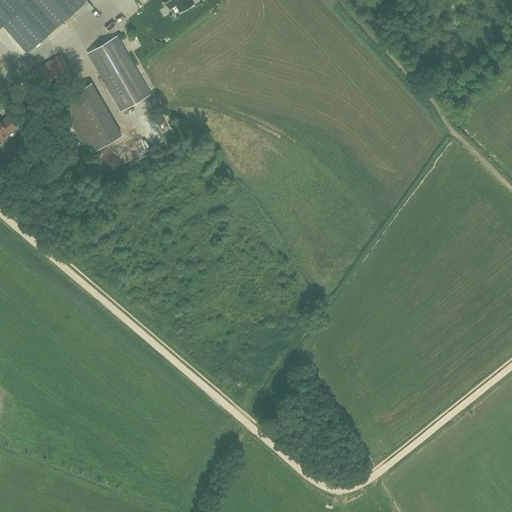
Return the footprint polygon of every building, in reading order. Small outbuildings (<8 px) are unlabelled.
[(0,0),(0,26),(2,25),(26,52),(85,0),(0,0)] [(164,0),(170,8),(176,4),(180,11),(193,3),(191,0),(164,0)] [(87,52),(95,68),(121,112),(151,94),(117,37),(87,52)] [(46,94),(74,78),(60,54),(32,71),(46,94)] [(59,101),(90,152),(124,132),(93,80),(59,101)] [(0,138),(1,138),(2,140),(18,126),(8,116),(2,122),(0,119),(0,138)]
